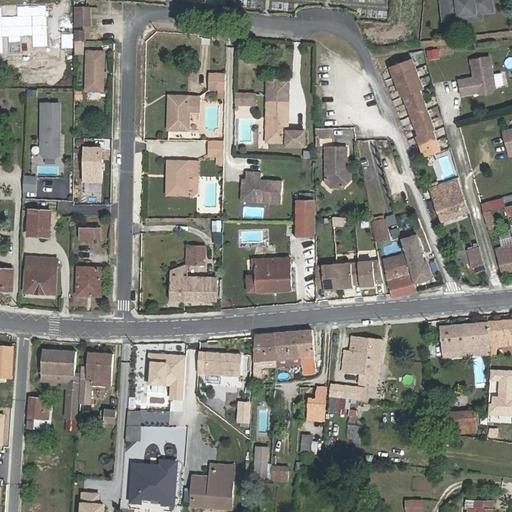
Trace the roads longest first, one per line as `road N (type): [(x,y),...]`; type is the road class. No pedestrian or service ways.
road 1 (residential): [(128,326),(135,14),(354,29),(455,300)]
road 2 (tertiary): [(455,300),(128,326)]
road 3 (unknown): [(496,297),(443,96)]
road 4 (tertiary): [(128,326),(0,319)]
